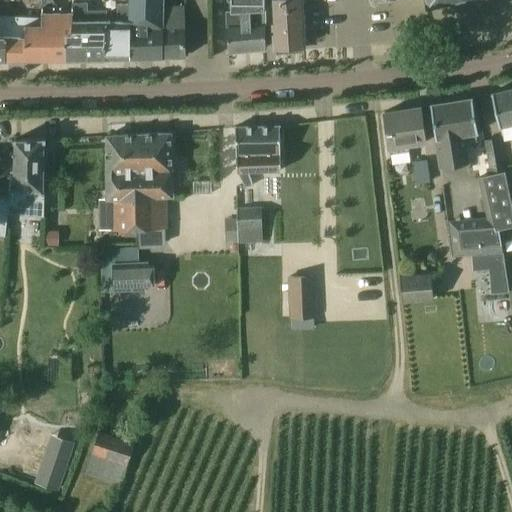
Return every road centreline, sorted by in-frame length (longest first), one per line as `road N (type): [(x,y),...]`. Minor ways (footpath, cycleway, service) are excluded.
road 1 (residential): [(0,99),(239,92),(511,61)]
road 2 (track): [(369,82),(399,358),(395,400)]
road 3 (track): [(300,398),(511,402)]
